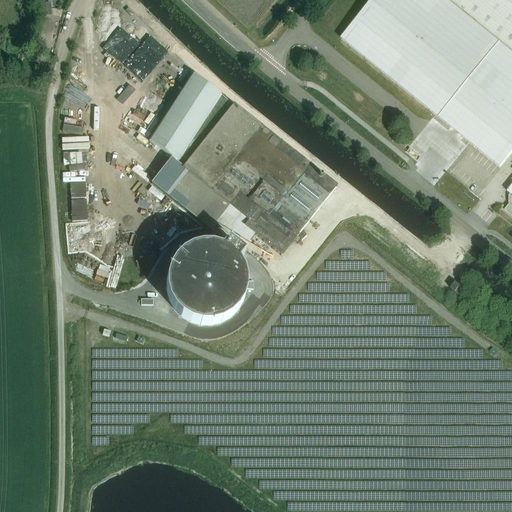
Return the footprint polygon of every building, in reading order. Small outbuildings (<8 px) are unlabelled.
[(511,0),(374,0),(342,40),(500,169),(511,153),(511,186),(507,192),(511,196),(511,202),(505,211),(511,217),(511,0)] [(133,68),(120,81),(125,86),(138,73),(133,68)] [(336,188),(193,76),(150,143),(171,159),(150,184),(210,232),(216,225),(245,248),(254,236),(282,258),(336,188)] [(69,94),(80,101),(86,92),(75,85),(69,94)] [(245,255),(228,242),(222,250),(212,247),(202,247),(192,249),(182,255),(174,263),(170,270),(166,281),(166,291),(169,302),(174,311),(182,319),(190,323),(199,326),(211,327),(220,324),(230,319),(238,311),(243,303),(246,291),(253,291),(253,283),(246,283),(243,272),(238,263),(245,255)] [(464,300),(469,294),(456,283),(451,290),(464,300)]
